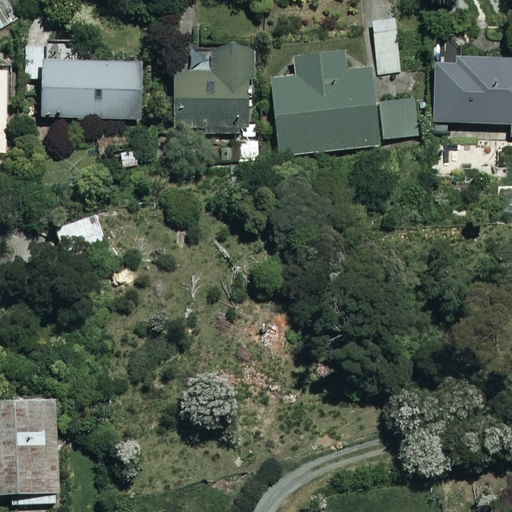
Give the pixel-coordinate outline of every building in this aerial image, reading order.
[(402,73),(396,23),(374,26),(380,76),(402,73)] [(254,54),(193,54),(193,77),(176,77),(176,133),(254,133),(254,54)] [(511,55),(498,55),(497,64),(457,64),(456,69),(436,69),(435,127),(511,128),(511,55)] [(272,87),(281,162),(389,149),(388,146),(419,142),(414,103),(377,108),(373,75),(347,79),(345,60),(295,65),(298,84),(272,87)] [(141,69),(42,70),(43,123),(141,122),(141,69)] [(0,158),(11,159),(13,79),(0,78),(0,158)] [(109,250),(99,217),(55,232),(65,264),(109,250)] [(0,504),(13,504),(14,509),(60,508),(58,408),(0,408),(0,504)]
